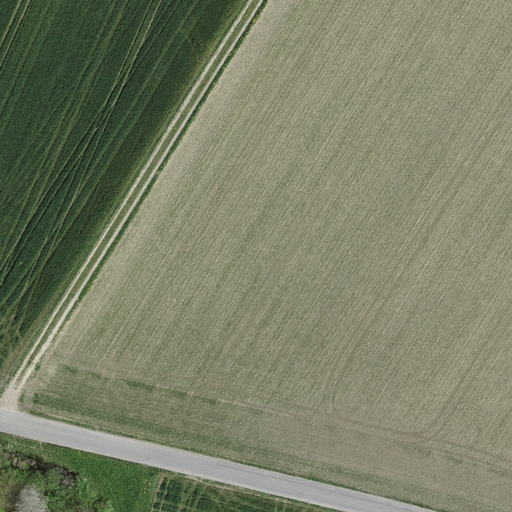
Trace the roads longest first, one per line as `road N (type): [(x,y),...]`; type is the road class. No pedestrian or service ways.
road 1 (track): [(0,417),(258,0)]
road 2 (unclassified): [(377,511),(0,429)]
